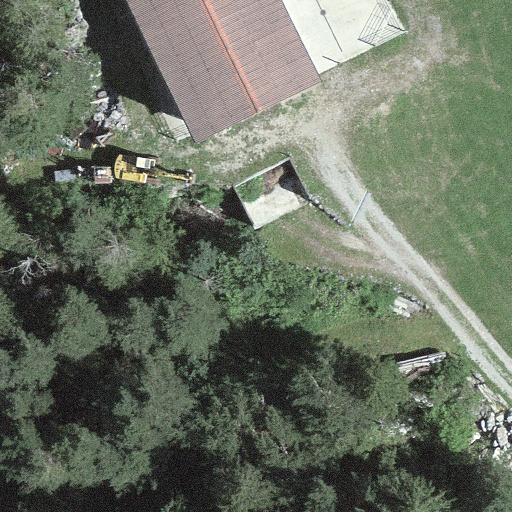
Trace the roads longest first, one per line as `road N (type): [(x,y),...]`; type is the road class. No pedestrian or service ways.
road 1 (track): [(511,376),(326,163),(320,126),(425,61),(427,18),(418,0)]
road 2 (track): [(325,154),(284,137),(212,164),(159,151),(101,6)]
